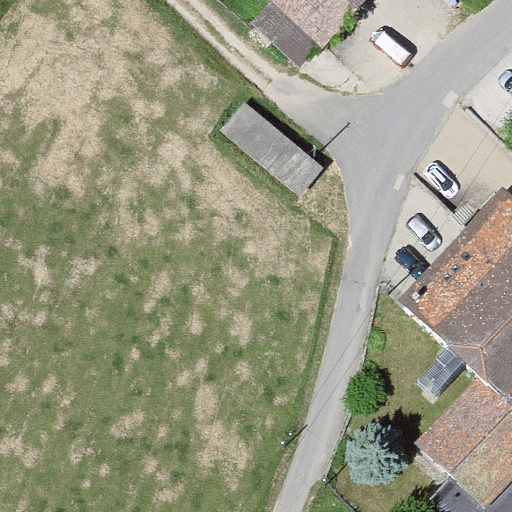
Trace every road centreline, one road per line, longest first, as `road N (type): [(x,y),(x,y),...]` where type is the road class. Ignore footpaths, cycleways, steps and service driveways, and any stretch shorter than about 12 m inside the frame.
road 1 (unclassified): [(380,156),(310,463),(290,511)]
road 2 (track): [(209,0),(380,156)]
road 3 (residential): [(505,0),(380,156)]
